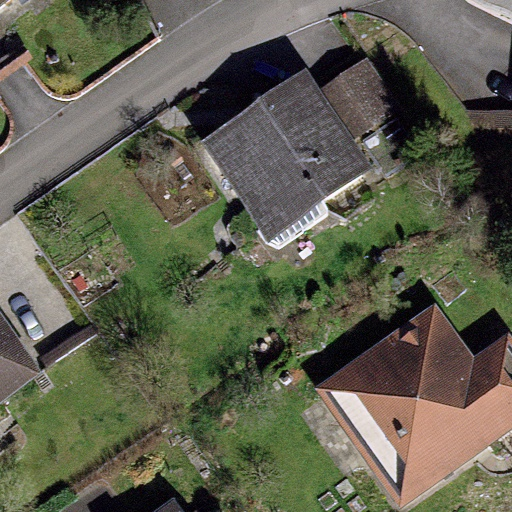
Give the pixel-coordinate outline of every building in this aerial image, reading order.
[(0,0),(0,20),(28,0),(0,0)] [(362,71),(320,100),(353,147),(395,117),(362,71)] [(300,95),(202,160),(260,246),(357,181),(300,95)] [(429,325),(322,403),(402,511),(404,511),(511,433),(511,365),(501,351),(467,376),(429,325)] [(0,349),(0,406),(27,388),(0,349)]
